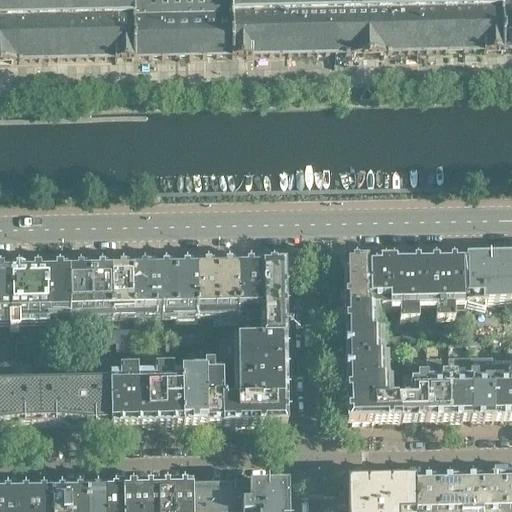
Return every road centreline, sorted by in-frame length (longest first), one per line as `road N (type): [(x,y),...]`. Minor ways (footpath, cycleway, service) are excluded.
road 1 (secondary): [(0,232),(511,223)]
road 2 (residential): [(511,74),(0,82)]
road 3 (residential): [(0,471),(303,464)]
road 4 (residential): [(303,464),(511,457)]
